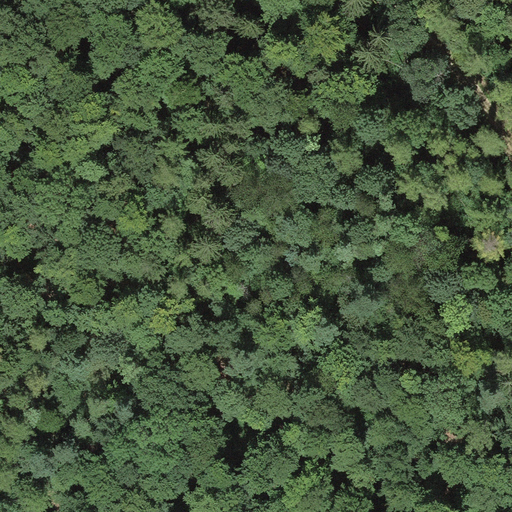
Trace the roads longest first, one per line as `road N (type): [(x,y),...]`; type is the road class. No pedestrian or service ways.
road 1 (track): [(416,511),(388,487),(232,398),(0,222)]
road 2 (track): [(387,0),(409,15),(511,153)]
